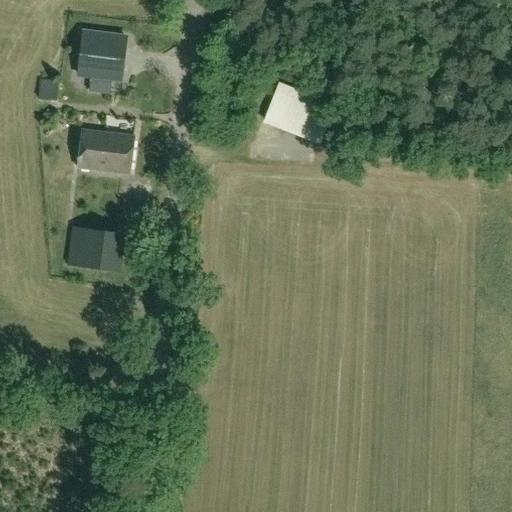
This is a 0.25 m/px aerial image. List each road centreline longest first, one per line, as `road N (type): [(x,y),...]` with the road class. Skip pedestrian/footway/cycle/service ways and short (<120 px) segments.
road 1 (unclassified): [(143,511),(194,0)]
road 2 (track): [(511,174),(179,153)]
